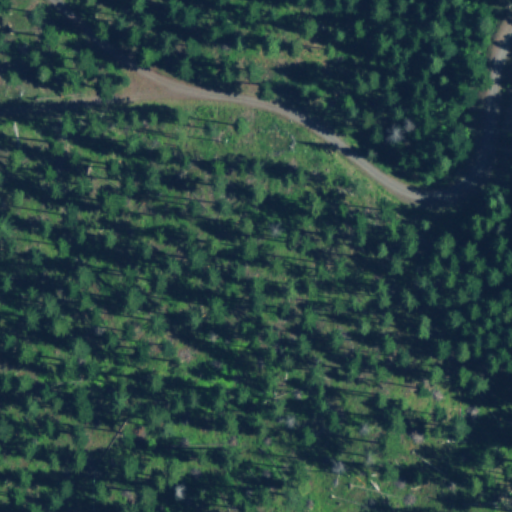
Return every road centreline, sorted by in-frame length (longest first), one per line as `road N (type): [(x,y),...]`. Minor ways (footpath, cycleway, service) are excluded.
road 1 (track): [(0,104),(215,92),(281,108),(389,184),(432,201),(468,191),(486,167),(504,36),(511,30)]
road 2 (track): [(53,0),(163,89)]
